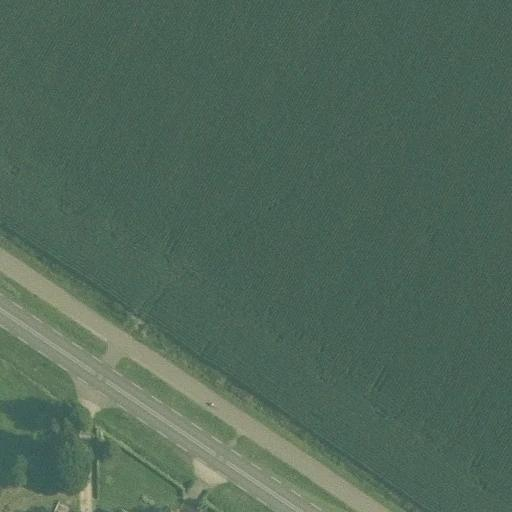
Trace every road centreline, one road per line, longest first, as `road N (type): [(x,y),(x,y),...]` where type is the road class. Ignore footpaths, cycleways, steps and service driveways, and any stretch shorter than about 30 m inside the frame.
road 1 (unclassified): [(375,511),(0,259)]
road 2 (primary): [(296,511),(0,312)]
